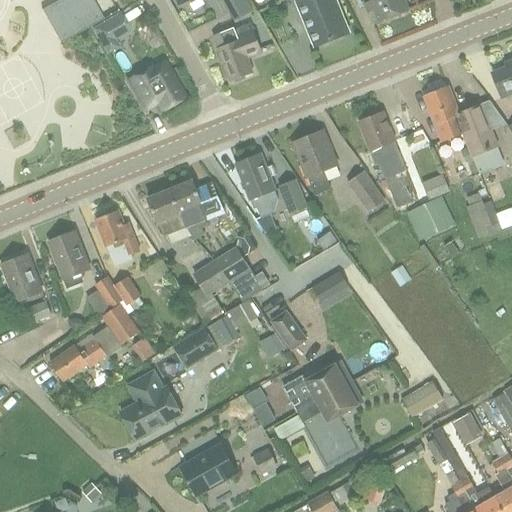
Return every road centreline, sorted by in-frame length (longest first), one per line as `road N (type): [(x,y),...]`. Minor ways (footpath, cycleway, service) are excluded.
road 1 (tertiary): [(225,127),(511,13)]
road 2 (tertiary): [(0,218),(225,127)]
road 3 (residential): [(0,360),(124,483)]
road 4 (residential): [(154,0),(225,127)]
